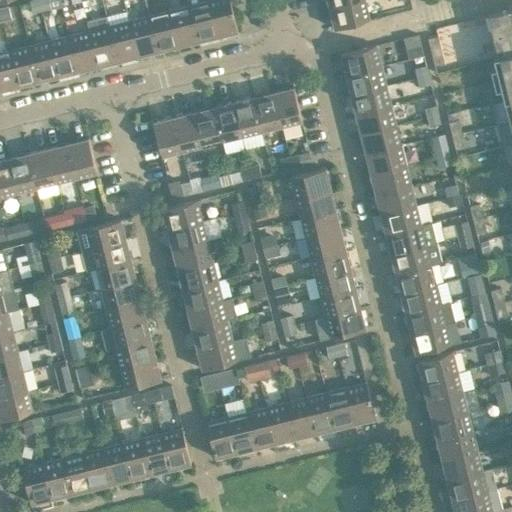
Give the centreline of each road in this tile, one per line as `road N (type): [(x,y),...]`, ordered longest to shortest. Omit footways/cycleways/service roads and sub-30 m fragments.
road 1 (residential): [(113,93),(288,49)]
road 2 (residential): [(341,158),(317,61),(288,49)]
